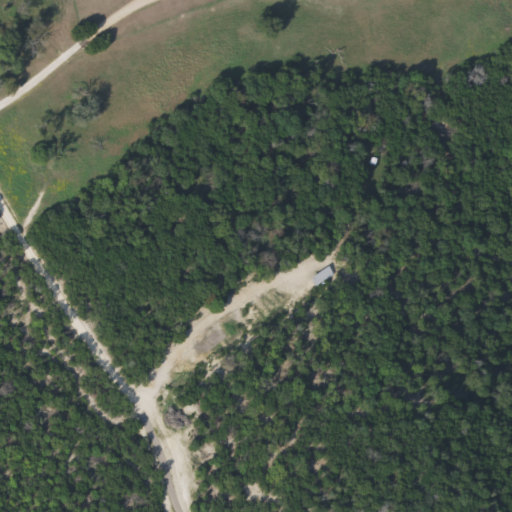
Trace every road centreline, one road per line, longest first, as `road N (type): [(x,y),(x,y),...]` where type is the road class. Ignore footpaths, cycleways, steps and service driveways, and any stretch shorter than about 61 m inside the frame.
road 1 (residential): [(0,198),(116,375),(147,408),(177,469),(185,511)]
road 2 (residential): [(329,262),(264,280),(203,334),(147,408)]
road 3 (residential): [(0,109),(156,0)]
